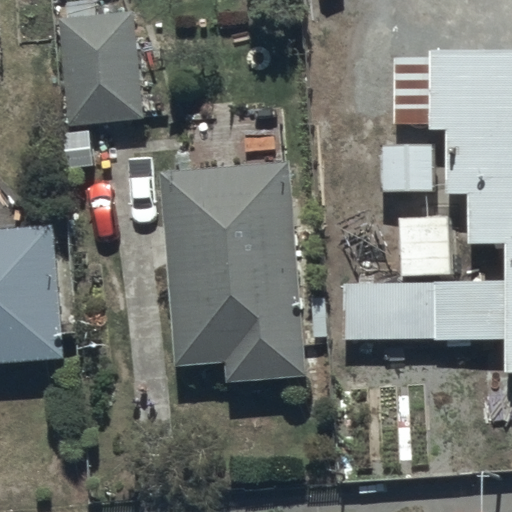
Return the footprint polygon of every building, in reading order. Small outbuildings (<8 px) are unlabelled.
[(65,21),(56,22),(66,128),(144,120),(134,15),(94,19),(92,3),(64,6),(65,21)] [(511,49),(431,51),(432,132),(451,132),(452,193),(477,193),(478,245),(508,244),(509,283),(345,285),(346,342),(508,340),(508,375),(511,375),(511,49)] [(433,148),(381,148),(381,194),(433,194),(433,148)] [(296,167),(162,176),(174,369),(229,366),(230,389),(309,384),(296,167)] [(450,219),(399,220),(401,276),(452,274),(450,219)] [(59,237),(0,238),(0,369),(62,368),(59,237)]
